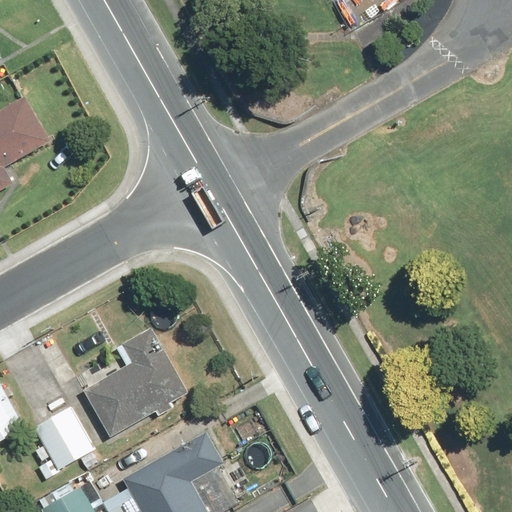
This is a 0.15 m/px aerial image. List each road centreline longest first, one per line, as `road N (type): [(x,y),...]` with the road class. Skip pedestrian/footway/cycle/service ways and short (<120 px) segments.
road 1 (secondary): [(213,189),(396,511)]
road 2 (residential): [(0,308),(213,189)]
road 3 (secondary): [(105,0),(213,189)]
